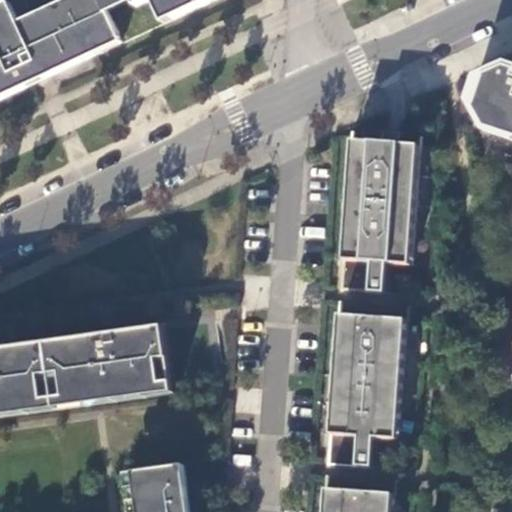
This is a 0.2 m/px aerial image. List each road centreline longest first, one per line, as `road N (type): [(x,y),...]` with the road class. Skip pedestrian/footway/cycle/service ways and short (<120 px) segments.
road 1 (residential): [(277,107),(291,165),(267,511)]
road 2 (tertiary): [(0,239),(277,107)]
road 3 (tertiary): [(317,88),(505,0)]
